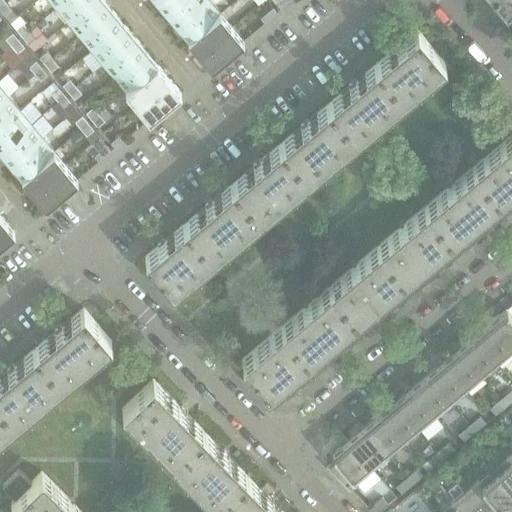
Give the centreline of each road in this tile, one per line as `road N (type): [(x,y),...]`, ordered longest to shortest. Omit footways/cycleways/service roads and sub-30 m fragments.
road 1 (residential): [(78,246),(373,0)]
road 2 (residential): [(273,449),(511,254)]
road 3 (residential): [(78,246),(273,449)]
